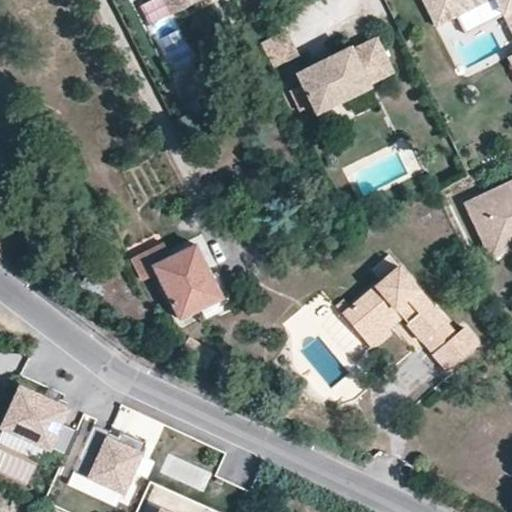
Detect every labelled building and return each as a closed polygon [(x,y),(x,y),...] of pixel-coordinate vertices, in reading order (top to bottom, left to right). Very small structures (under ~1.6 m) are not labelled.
[(169,0),(176,14),(203,0),(169,0)] [(511,0),(421,0),(437,31),(495,1),(511,34),(511,0)] [(353,53),(351,48),(296,75),(316,116),(370,88),(368,84),(392,71),(377,41),(353,53)] [(511,181),(466,204),(489,250),(511,238),(511,181)] [(511,238),(489,250),(493,259),(511,250),(511,238)] [(181,317),(223,297),(196,244),(170,256),(164,244),(133,259),(144,280),(159,273),(181,317)] [(346,319),(367,341),(405,306),(411,313),(435,338),(450,324),(399,268),(346,319)] [(411,313),(405,306),(367,341),(378,353),(403,330),(399,326),(411,313)] [(435,338),(444,348),(460,334),(450,324),(435,338)] [(444,348),(460,365),(481,344),(466,328),(460,334),(444,348)] [(23,385),(3,428),(66,457),(78,432),(61,425),(69,407),(23,385)] [(90,431),(71,473),(118,495),(139,448),(117,438),(113,447),(101,442),(104,437),(90,431)]
